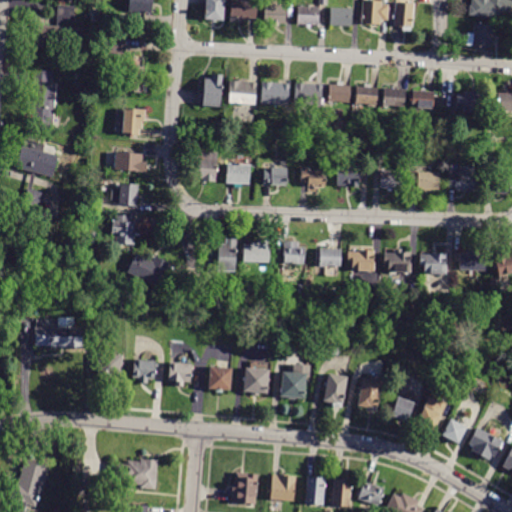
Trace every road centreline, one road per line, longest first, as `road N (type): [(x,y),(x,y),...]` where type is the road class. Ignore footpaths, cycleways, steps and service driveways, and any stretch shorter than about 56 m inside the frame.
road 1 (residential): [(507,511),(408,456),(352,443),(55,418),(0,426)]
road 2 (residential): [(511,68),(178,49)]
road 3 (residential): [(511,216),(208,211),(187,203)]
road 4 (residential): [(187,203),(170,156),(181,0)]
